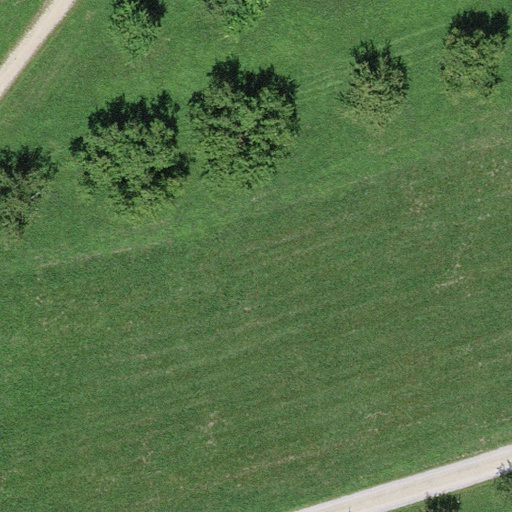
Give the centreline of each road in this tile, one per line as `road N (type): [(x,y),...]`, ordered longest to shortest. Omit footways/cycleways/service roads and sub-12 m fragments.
road 1 (track): [(363,511),(511,463)]
road 2 (track): [(76,0),(0,100)]
